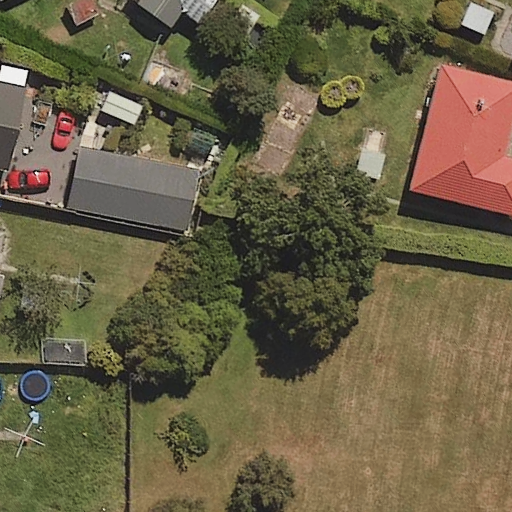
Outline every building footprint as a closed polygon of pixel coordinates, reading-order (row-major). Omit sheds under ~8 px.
[(204,0),(135,0),(165,21),(176,5),(193,17),(204,0)] [(238,48),(263,16),(243,0),(235,0),(213,28),(238,48)] [(497,9),(480,0),(463,0),(452,21),(482,37),(497,9)] [(511,210),(511,156),(495,152),(511,86),(511,79),(433,59),(402,183),(511,210)] [(18,64),(0,61),(0,163),(18,64)] [(388,145),(352,139),(347,172),(382,178),(388,145)] [(193,167),(73,141),(59,205),(179,232),(193,167)]
